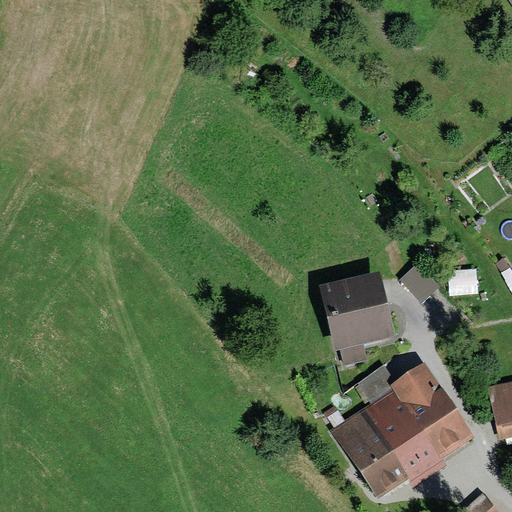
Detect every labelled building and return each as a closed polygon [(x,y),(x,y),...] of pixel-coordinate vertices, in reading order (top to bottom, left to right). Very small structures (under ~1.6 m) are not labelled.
[(440,289),(419,265),(402,282),(421,306),(440,289)] [(396,343),(380,278),(319,290),(336,358),(343,356),(346,369),(370,365),(368,350),(396,343)] [(473,442),(426,368),(395,386),(385,367),(360,384),(373,405),(332,432),(380,503),(409,483),(414,491),(445,469),(440,463),(473,442)] [(511,383),(487,389),(499,441),(511,438),(511,383)] [(498,511),(484,495),(466,511),(498,511)]
